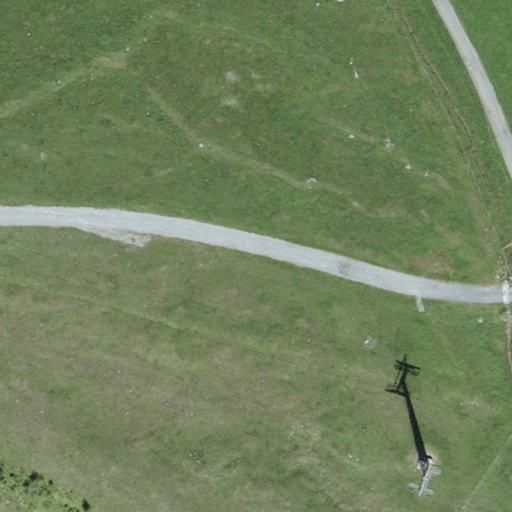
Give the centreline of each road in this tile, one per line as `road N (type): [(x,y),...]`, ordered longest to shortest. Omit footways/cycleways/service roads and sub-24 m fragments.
road 1 (track): [(0,220),(156,225),(349,265),(456,297),(511,296)]
road 2 (track): [(511,153),(438,0)]
